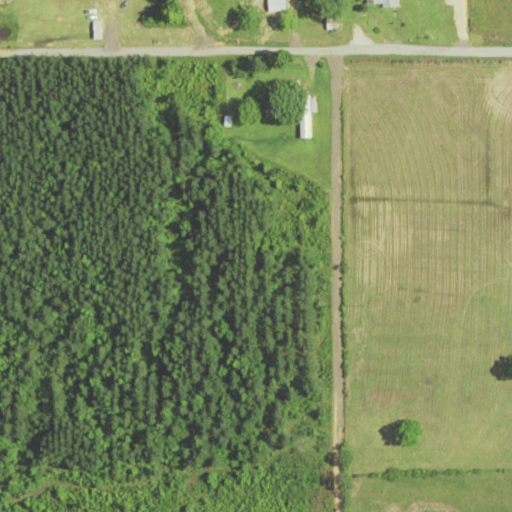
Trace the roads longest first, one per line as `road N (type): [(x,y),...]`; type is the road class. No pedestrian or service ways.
road 1 (residential): [(511,47),(0,48)]
road 2 (residential): [(0,235),(46,511)]
